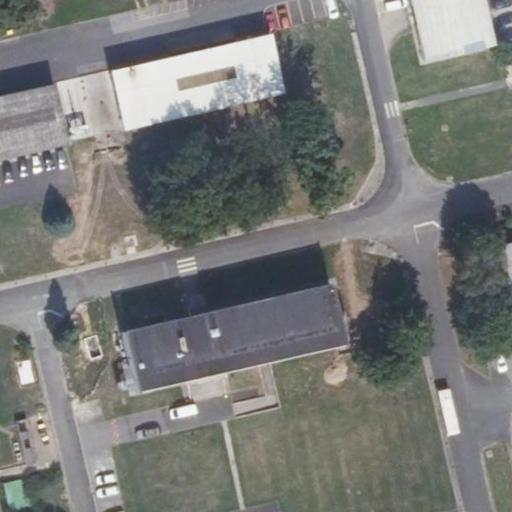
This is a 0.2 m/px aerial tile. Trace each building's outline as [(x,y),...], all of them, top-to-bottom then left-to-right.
[(409,0),(423,59),(492,44),(481,0),(409,0)] [(121,129),(282,93),(268,32),(108,70),(121,129)] [(0,158),(66,143),(52,84),(51,85),(0,96),(0,158)] [(511,313),(511,239),(496,244),(511,313)] [(185,316),(217,372),(341,341),(327,283),(185,316)] [(212,373),(180,317),(118,331),(133,391),(212,373)]
